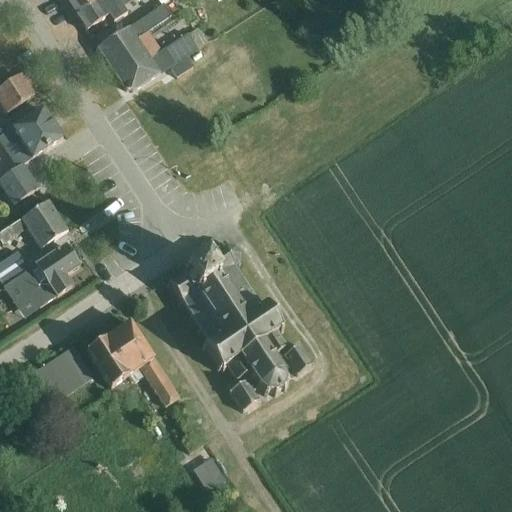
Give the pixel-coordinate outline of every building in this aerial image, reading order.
[(61,0),(74,19),(102,0),(61,0)] [(102,0),(74,19),(85,35),(108,19),(113,27),(127,17),(122,11),(137,0),(102,0)] [(154,0),(161,9),(163,8),(175,0),(154,0)] [(163,8),(161,9),(97,52),(125,95),(132,96),(169,72),(176,82),(192,71),(186,61),(198,53),(208,46),(198,31),(187,38),(186,37),(159,55),(147,36),(170,19),(163,8)] [(19,80),(0,92),(0,111),(5,119),(33,101),(19,80)] [(41,113),(0,141),(0,148),(15,172),(0,182),(0,190),(13,209),(38,193),(23,169),(33,162),(48,152),(62,143),(41,113)] [(47,206),(0,236),(0,246),(1,249),(26,233),(40,254),(67,236),(47,206)] [(238,390),(229,396),(242,416),(259,405),(252,395),(258,391),(265,397),(274,397),(283,392),(286,383),(283,375),(290,372),(295,380),(312,368),(299,349),(286,356),(283,352),(287,350),(277,336),(282,333),(265,308),(260,311),(235,271),(239,268),(240,262),(234,254),(236,252),(234,251),(233,253),(226,251),(226,249),(224,249),(225,252),(222,253),(220,250),(218,251),(219,254),(209,261),(208,260),(204,263),(201,259),(198,261),(201,265),(188,274),(185,269),(182,271),(185,276),(181,279),(182,279),(170,287),(169,284),(167,286),(168,288),(166,290),(167,292),(170,290),(180,305),(178,307),(179,309),(182,306),(209,347),(207,348),(205,345),(202,347),(204,350),(201,352),(203,355),(206,353),(218,371),(215,373),(217,375),(220,373),(222,376),(224,375),(222,372),(225,370),(234,384),(238,390)] [(25,274),(6,287),(2,290),(13,306),(16,311),(19,309),(12,299),(33,285),(40,295),(48,290),(55,300),(55,301),(71,291),(64,281),(78,271),(72,262),(73,258),(70,253),(66,254),(64,250),(25,274)] [(0,279),(6,287),(25,274),(18,263),(0,273),(0,279)] [(128,328),(85,356),(110,393),(126,382),(129,387),(134,388),(143,381),(164,412),(178,403),(128,328)] [(21,404),(4,415),(17,434),(92,383),(71,352),(13,392),(17,398),(21,404)] [(238,390),(234,384),(225,390),(229,396),(238,390)] [(21,404),(17,398),(0,409),(4,415),(21,404)] [(199,435),(180,446),(188,458),(207,446),(199,435)] [(210,462),(191,474),(206,497),(225,483),(210,462)]
